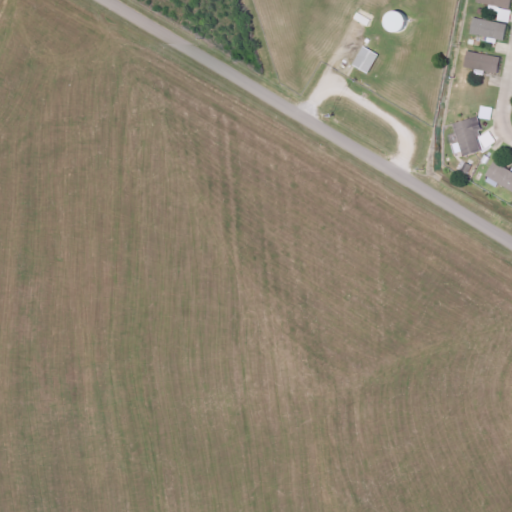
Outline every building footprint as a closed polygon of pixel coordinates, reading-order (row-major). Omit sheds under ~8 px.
[(477,0),(511,0),(509,14),(476,8),(477,0)] [(499,21),(511,23),(511,18),(511,10),(501,9),(499,21)] [(506,42),(509,25),(476,18),(472,34),(506,42)] [(380,55),(364,47),(355,66),(370,74),(380,55)] [(499,74),(502,58),(469,51),(466,68),(499,74)] [(493,120),(495,108),(483,106),(481,118),(493,120)] [(455,124),(465,156),(497,146),(493,132),(484,135),(479,117),(455,124)] [(511,189),(511,171),(494,163),(487,178),(511,189)]
